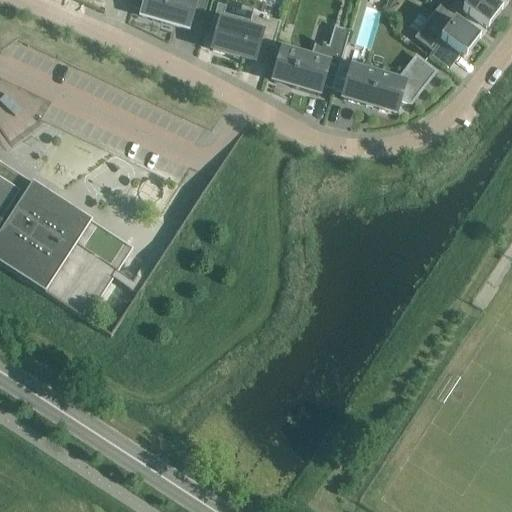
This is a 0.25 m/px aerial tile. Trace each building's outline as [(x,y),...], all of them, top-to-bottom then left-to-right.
[(134,0),(132,9),(143,12),(141,18),(181,29),(188,31),(189,26),(194,10),(205,14),(208,0),(180,0),(179,0),(134,0)] [(499,12),(483,0),(447,0),(439,10),(438,9),(436,11),(455,24),(463,14),(485,31),(487,32),(501,14),(499,12)] [(455,24),(436,11),(435,12),(437,13),(417,39),(416,38),(414,40),(432,54),(441,42),(463,59),(465,61),(479,42),(477,41),(455,24)] [(220,24),(212,52),(254,64),(259,46),(273,50),(281,23),(252,15),(247,32),(220,24)] [(322,46),(315,44),(310,60),(282,52),(274,78),(273,83),(292,89),(319,97),(321,89),(332,92),(333,91),(336,80),(339,68),(350,33),(334,28),(328,48),(326,47),(326,46),(322,45),(322,46)] [(435,74),(433,72),(431,75),(427,71),(429,69),(416,59),(414,61),(421,66),(412,79),(405,73),(397,83),(351,70),(351,72),(339,68),(336,80),(333,91),(344,94),(342,101),(395,116),(399,102),(411,106),(435,74)] [(133,251),(32,185),(31,187),(0,166),(0,267),(86,323),(133,251)] [(136,297),(156,266),(147,260),(127,291),(136,297)]
